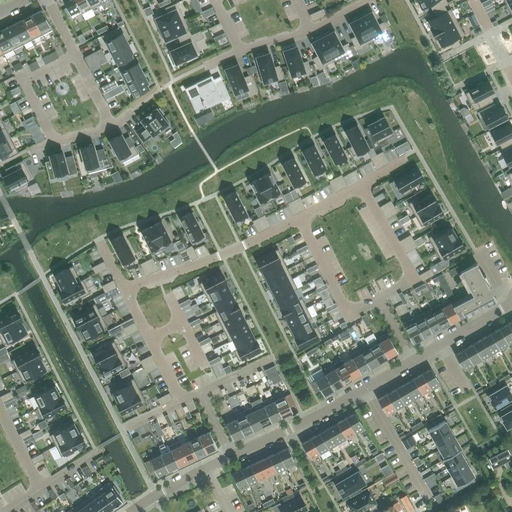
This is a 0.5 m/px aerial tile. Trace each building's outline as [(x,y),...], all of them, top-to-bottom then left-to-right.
[(82,14),(74,0),(62,0),(72,19),(82,14)] [(74,0),(82,14),(91,9),(87,0),(74,0)] [(87,0),(91,9),(101,4),(99,0),(87,0)] [(416,1),(417,2),(421,10),(430,5),(433,11),(444,6),(448,4),(445,0),(415,0),(416,0),(416,1)] [(162,16),(156,19),(158,23),(156,24),(159,31),(184,20),(177,3),(165,8),(168,14),(166,15),(166,14),(162,16)] [(457,22),(451,10),(447,12),(444,6),(433,11),(436,18),(428,22),(432,30),(431,30),(432,32),(434,35),(457,22)] [(150,7),(143,10),(146,17),(153,14),(152,11),(150,7)] [(212,8),(201,13),(204,18),(214,13),(212,8)] [(312,21),(326,15),(323,9),(310,15),(312,21)] [(32,16),(32,15),(42,35),(52,30),(42,10),(32,15),(32,16)] [(360,16),(372,41),(382,36),(385,40),(391,37),(383,22),(378,25),(377,23),(375,20),(371,13),(368,15),(367,13),(360,16)] [(32,16),(23,20),(33,40),(42,35),(32,15),(32,16)] [(372,41),(360,16),(353,20),(354,22),(350,24),(354,31),(353,31),(355,34),(356,36),(351,39),(357,50),(363,47),(362,46),(372,41)] [(13,25),(23,45),(33,40),(23,20),(13,25)] [(184,20),(159,31),(162,38),(164,37),(166,41),(173,38),(176,36),(177,36),(180,41),(191,36),(184,20)] [(441,47),(450,43),(453,49),(460,45),(457,39),(464,35),(457,22),(434,35),(436,38),(435,38),(436,40),(437,39),(441,47)] [(23,45),(13,25),(3,30),(13,50),(23,45)] [(103,36),(111,51),(127,43),(122,33),(121,34),(118,28),(103,36)] [(0,47),(4,55),(13,50),(3,30),(0,31),(0,47)] [(191,36),(180,41),(182,47),(181,47),(180,47),(177,49),(171,52),(172,55),(170,56),(173,64),(176,63),(176,64),(187,59),(188,61),(195,57),(195,55),(200,53),(195,42),(203,39),(200,32),(191,36)] [(329,32),(322,36),(335,60),(345,55),(346,58),(352,55),(347,44),(341,47),(339,43),(339,42),(337,39),(334,32),(330,34),(329,32)] [(215,42),(226,37),(224,33),(214,38),(215,42)] [(335,60),(322,36),(315,39),(316,41),(312,43),(316,50),(317,54),(318,54),(319,56),(313,59),(319,70),(325,67),(324,65),(335,60)] [(119,67),(133,59),(131,54),(132,53),(127,43),(111,51),(119,67)] [(285,51),(284,51),(292,76),(304,72),(305,75),(311,73),(307,61),(302,63),(300,60),(301,60),(299,56),(296,47),(293,49),(292,46),(284,49),(285,51)] [(258,57),(257,58),(264,83),(276,79),(276,80),(283,78),(279,66),(273,68),(273,66),(272,63),(269,54),(265,55),(265,53),(257,55),(258,57)] [(84,58),(87,64),(96,59),(93,54),(84,58)] [(99,64),(96,59),(87,64),(90,69),(99,64)] [(119,67),(126,82),(142,73),(137,63),(136,64),(133,59),(119,67)] [(19,63),(13,66),(15,71),(22,68),(19,63)] [(233,64),(225,67),(226,70),(231,83),(229,84),(232,91),(234,90),(235,94),(246,90),(249,95),(257,92),(251,75),(243,78),(242,77),(243,77),(241,73),(238,65),(234,66),(233,64)] [(323,72),(317,75),(321,84),(328,81),(323,72)] [(142,73),(126,82),(134,97),(149,90),(146,84),(148,83),(142,73)] [(211,77),(187,89),(192,100),(193,100),(197,109),(204,105),(205,108),(206,107),(204,103),(219,96),(221,100),(229,96),(222,82),(214,86),(213,84),(214,83),(211,77)] [(477,87),(465,94),(474,111),(491,102),(488,95),(494,92),(488,81),(484,84),(483,82),(476,85),(477,87)] [(108,83),(101,87),(104,93),(110,90),(111,89),(108,83)] [(18,87),(10,91),(13,96),(21,92),(18,87)] [(104,93),(103,94),(106,100),(117,94),(114,88),(111,89),(110,90),(104,93)] [(492,104),(477,113),(480,119),(483,117),(488,128),(507,118),(502,107),(496,110),(492,104)] [(162,115),(164,114),(159,108),(157,110),(157,108),(141,120),(144,125),(136,132),(143,142),(152,136),(153,136),(169,124),(162,115)] [(383,117),(368,125),(377,144),(393,136),(383,117)] [(2,122),(0,122),(0,142),(10,137),(2,122)] [(511,127),(510,123),(491,133),(497,144),(499,143),(502,149),(511,143),(511,141),(510,137),(511,135),(511,127)] [(36,124),(28,128),(31,134),(39,129),(36,124)] [(357,125),(345,132),(352,146),(349,147),(353,156),(369,148),(357,125)] [(335,134),(323,141),(334,163),(346,157),(335,134)] [(110,141),(113,148),(111,149),(115,156),(117,154),(121,163),(138,154),(129,137),(124,140),(121,135),(110,141)] [(18,153),(10,137),(0,142),(0,158),(2,162),(18,153)] [(511,143),(502,149),(505,155),(503,156),(509,166),(511,164),(511,143)] [(95,151),(93,145),(81,149),(87,173),(112,166),(107,157),(106,157),(103,149),(95,151)] [(314,145),(302,152),(314,174),(326,168),(314,145)] [(62,152),(50,156),(55,175),(67,172),(68,175),(77,173),(72,156),(64,158),(62,152)] [(382,152),(377,155),(382,166),(388,164),(382,152)] [(377,169),(382,166),(377,155),(371,158),(377,169)] [(294,158),(282,164),(293,186),(305,180),(294,158)] [(9,175),(3,178),(9,189),(14,187),(16,190),(27,185),(25,181),(32,178),(23,161),(6,169),(9,175)] [(423,180),(416,168),(395,180),(404,196),(412,191),(410,187),(423,180)] [(270,173),(260,178),(272,201),(282,195),(270,173)] [(335,178),(341,190),(347,187),(341,175),(335,178)] [(262,206),(272,201),(260,178),(250,183),(262,206)] [(335,178),(330,181),(336,193),(341,190),(335,178)] [(511,187),(501,192),(505,199),(511,195),(511,187)] [(235,192),(223,198),(235,220),(247,214),(235,192)] [(408,204),(416,217),(438,204),(432,194),(419,202),(417,198),(408,204)] [(294,201),(300,212),(305,209),(300,198),(294,201)] [(300,212),(294,201),(288,204),(294,215),(300,212)] [(383,213),(394,207),(390,201),(380,208),(383,213)] [(438,204),(416,217),(421,227),(443,214),(438,204)] [(386,219),(397,212),(394,207),(383,213),(386,219)] [(180,218),(191,241),(203,235),(192,212),(180,218)] [(264,216),(259,219),(264,230),(270,227),(264,216)] [(259,233),(264,230),(259,219),(253,221),(259,233)] [(161,221),(151,226),(163,249),(173,244),(161,221)] [(141,231),(153,254),(163,249),(151,226),(141,231)] [(428,238),(435,251),(457,238),(452,228),(439,236),(437,232),(428,238)] [(123,235),(111,241),(122,264),(134,257),(123,235)] [(410,235),(399,242),(403,247),(413,241),(410,235)] [(457,238),(435,251),(441,261),(464,247),(458,237),(457,238)] [(406,253),(417,246),(413,241),(403,247),(406,253)] [(186,249),(191,261),(197,258),(191,246),(186,249)] [(191,261),(186,249),(180,252),(186,263),(191,261)] [(261,269),(261,270),(283,259),(278,249),(272,252),(271,252),(269,253),(269,254),(266,255),(265,255),(263,256),(256,260),(257,262),(258,264),(258,265),(259,265),(259,266),(260,268),(260,269),(261,269)] [(152,273),(158,270),(152,259),(146,262),(152,273)] [(283,259),(261,270),(262,270),(262,271),(266,278),(265,278),(266,278),(266,279),(288,269),(283,260),(283,259)] [(92,266),(96,273),(107,268),(103,260),(92,266)] [(152,273),(146,262),(141,264),(146,276),(152,273)] [(460,271),(460,272),(473,295),(453,306),(460,319),(496,300),(476,263),(473,265),(469,267),(466,268),(462,270),(460,271)] [(81,281),(80,281),(73,266),(54,275),(62,290),(62,291),(81,281)] [(292,279),(288,269),(266,279),(267,281),(270,288),(271,288),(271,289),(292,279)] [(433,275),(430,269),(419,276),(422,281),(433,275)] [(221,272),(214,276),(214,275),(214,276),(212,277),(211,277),(208,279),(208,278),(208,279),(206,280),(205,280),(199,283),(204,294),(226,282),(225,281),(225,280),(224,279),(224,278),(223,277),(223,276),(222,275),(222,274),(221,272)] [(62,291),(62,290),(60,291),(65,302),(78,295),(80,299),(90,293),(83,279),(80,281),(81,281),(62,291)] [(272,291),(275,297),(275,298),(276,299),(294,290),(294,291),(297,289),(292,279),(271,289),(272,290),(272,291)] [(116,286),(113,281),(102,286),(105,292),(116,286)] [(213,301),(231,292),(229,288),(228,288),(227,286),(228,286),(227,286),(226,283),(226,282),(204,294),(205,294),(210,303),(213,302),(213,301)] [(119,292),(116,286),(105,292),(108,298),(119,292)] [(359,286),(342,295),(347,306),(365,297),(359,286)] [(276,299),(277,300),(276,300),(277,301),(280,307),(280,308),(280,307),(281,308),(280,308),(280,309),(298,300),(298,299),(294,291),(294,290),(276,299)] [(213,301),(213,302),(218,310),(218,311),(236,302),(236,301),(235,301),(234,299),(234,298),(233,297),(233,296),(232,296),(231,292),(213,301)] [(302,298),(298,299),(298,300),(280,309),(281,310),(281,311),(282,312),(282,313),(283,313),(283,314),(283,315),(284,317),(285,317),(285,318),(307,308),(302,298)] [(449,300),(440,304),(450,324),(460,319),(453,306),(451,303),(449,300)] [(219,322),(241,311),(240,310),(240,309),(239,307),(238,306),(238,305),(237,303),(236,303),(236,302),(218,311),(218,310),(214,312),(219,322)] [(74,319),(79,329),(102,317),(95,304),(86,308),(88,312),(74,319)] [(432,309),(431,309),(441,328),(450,324),(440,304),(432,309)] [(308,319),(308,320),(312,318),(307,308),(285,318),(285,319),(286,319),(286,320),(289,326),(290,326),(289,326),(290,327),(290,328),(308,319)] [(432,333),(441,328),(431,309),(422,314),(432,333)] [(0,332),(21,322),(21,321),(22,321),(17,311),(4,317),(3,315),(0,316),(0,332)] [(219,322),(224,332),(245,321),(243,317),(244,317),(243,317),(242,315),(241,312),(241,311),(219,322)] [(422,314),(413,319),(423,338),(432,333),(422,314)] [(79,330),(80,329),(85,339),(107,327),(102,317),(79,329),(79,330)] [(136,324),(133,318),(121,324),(124,329),(136,324)] [(308,319),(290,328),(291,329),(291,330),(294,336),(295,337),(295,338),(313,329),(313,328),(308,320),(308,319)] [(423,338),(413,319),(403,324),(413,343),(423,338)] [(245,321),(224,332),(229,342),(233,340),(250,331),(249,328),(249,327),(248,327),(247,325),(248,325),(247,325),(245,321)] [(21,322),(0,332),(0,337),(3,344),(27,333),(21,322)] [(121,324),(115,327),(118,333),(124,329),(121,324)] [(127,335),(138,329),(136,324),(124,329),(127,335)] [(509,345),(511,343),(511,330),(508,324),(499,329),(509,345)] [(313,329),(295,338),(296,339),(295,339),(296,340),(297,341),(297,342),(298,343),(297,343),(298,344),(299,346),(300,348),(312,342),(313,342),(313,341),(315,340),(315,341),(316,340),(322,337),(317,326),(313,328),(313,329)] [(500,350),(509,345),(499,329),(490,334),(500,350)] [(233,340),(237,349),(238,349),(256,340),(255,340),(253,337),(253,336),(252,334),(250,331),(233,340)] [(398,352),(387,333),(377,339),(388,358),(398,352)] [(491,355),(500,350),(490,334),(481,339),(491,355)] [(377,339),(368,344),(379,363),(388,358),(377,339)] [(482,361),(491,355),(481,339),(473,344),(482,361)] [(258,344),(257,344),(257,342),(256,341),(256,340),(238,349),(237,349),(233,351),(239,361),(245,358),(246,358),(248,357),(261,350),(260,348),(259,348),(259,346),(258,345),(258,344)] [(94,356),(99,366),(121,355),(114,341),(105,346),(107,349),(94,356)] [(359,350),(370,368),(379,363),(368,344),(359,350)] [(473,366),(482,361),(473,344),(464,349),(473,366)] [(41,358),(36,348),(12,360),(17,371),(41,359),(40,359),(41,358)] [(473,366),(464,349),(455,355),(464,371),(473,366)] [(361,374),(370,368),(359,350),(350,355),(352,359),(352,358),(361,374)] [(121,355),(99,366),(104,376),(126,365),(121,355)] [(141,361),(143,367),(155,361),(152,355),(141,361)] [(353,379),(361,374),(352,358),(352,359),(344,364),(353,379)] [(35,376),(46,370),(41,359),(17,371),(23,382),(27,380),(28,382),(36,378),(35,376)] [(146,373),(158,367),(155,361),(143,367),(146,373)] [(344,364),(335,369),(344,384),(353,379),(344,364)] [(335,369),(333,365),(323,371),(325,375),(334,390),(344,384),(335,369)] [(431,390),(441,385),(431,368),(422,374),(431,390)] [(495,374),(499,379),(509,373),(505,368),(495,374)] [(431,390),(422,374),(413,379),(423,395),(431,390)] [(316,393),(321,391),(324,396),(334,390),(325,375),(310,384),(316,393)] [(118,403),(141,392),(134,378),(124,383),(126,387),(113,393),(117,402),(118,403)] [(423,395),(413,379),(404,384),(414,400),(423,395)] [(414,400),(404,384),(395,389),(405,406),(414,400)] [(494,408),(495,408),(511,398),(511,395),(506,385),(489,395),(491,399),(490,400),(490,401),(491,401),(494,408)] [(40,407),(60,397),(54,386),(34,396),(40,406),(40,407)] [(387,394),(396,411),(405,406),(395,389),(387,394)] [(0,396),(0,398),(2,402),(13,397),(10,391),(0,396)] [(146,402),(141,392),(118,403),(117,404),(122,414),(146,402)] [(169,393),(158,399),(161,405),(172,399),(169,393)] [(290,407),(295,404),(290,394),(275,401),(274,401),(282,417),(293,412),(290,407)] [(396,411),(387,394),(377,400),(387,416),(396,411)] [(16,402),(13,397),(2,402),(5,408),(16,402)] [(54,413),(66,407),(61,397),(60,397),(40,407),(40,406),(36,408),(42,419),(46,417),(47,419),(55,415),(54,413)] [(275,401),(273,397),(262,403),(263,406),(264,406),(271,422),(282,417),(274,401),(275,401)] [(511,403),(501,410),(503,414),(501,416),(503,420),(502,421),(507,428),(511,424),(511,403)] [(427,417),(432,413),(427,404),(421,408),(427,417)] [(264,406),(263,406),(255,410),(262,427),(271,422),(264,406)] [(255,410),(246,415),(245,415),(253,431),(262,427),(255,410)] [(246,415),(244,411),(234,416),(236,419),(244,435),(253,431),(245,415),(246,415)] [(346,418),(355,434),(365,429),(355,413),(346,418)] [(355,434),(346,418),(337,423),(347,439),(355,434)] [(233,440),(244,435),(236,419),(225,424),(233,440)] [(445,420),(428,430),(428,431),(433,440),(451,430),(445,421),(445,420)] [(158,436),(164,434),(158,421),(152,424),(158,436)] [(50,435),(55,446),(79,434),(73,423),(50,435)] [(347,439),(337,423),(328,428),(338,445),(347,439)] [(319,433),(329,450),(338,445),(328,428),(319,433)] [(32,434),(30,429),(18,434),(21,440),(32,434)] [(433,440),(439,449),(456,439),(451,430),(433,440)] [(198,437),(206,453),(217,448),(209,432),(198,437)] [(329,450),(319,433),(311,438),(320,455),(329,450)] [(24,445),(35,440),(32,434),(21,440),(24,445)] [(79,434),(55,446),(61,457),(65,454),(66,457),(74,453),(73,451),(85,444),(80,434),(79,434)] [(139,435),(133,438),(136,444),(141,441),(139,435)] [(381,435),(373,439),(378,447),(386,442),(381,435)] [(406,449),(417,443),(412,435),(402,441),(401,441),(406,449)] [(198,437),(189,441),(197,457),(206,453),(198,437)] [(301,444),(311,460),(320,455),(311,438),(301,444)] [(439,449),(444,458),(444,459),(459,450),(461,449),(456,439),(439,449)] [(180,445),(180,446),(188,462),(197,457),(189,441),(180,445)] [(178,466),(188,462),(180,446),(180,445),(179,442),(169,446),(170,450),(171,450),(178,466)] [(487,457),(493,470),(511,459),(511,454),(508,446),(487,457)] [(288,447),(278,452),(286,469),(296,465),(288,447)] [(160,455),(168,471),(178,466),(171,450),(170,450),(160,455)] [(464,458),(459,450),(444,459),(444,458),(442,460),(447,468),(464,458)] [(278,452),(269,456),(277,473),(286,469),(278,452)] [(31,459),(34,464),(45,459),(42,453),(31,459)] [(382,453),(375,457),(378,462),(385,458),(382,453)] [(145,462),(150,473),(155,470),(157,476),(168,471),(160,455),(145,462)] [(269,456),(260,461),(268,478),(277,473),(269,456)] [(469,467),(464,458),(447,468),(451,476),(452,477),(469,467)] [(260,461),(250,465),(259,482),(268,478),(260,461)] [(250,465),(241,469),(249,486),(259,482),(250,465)] [(455,487),(475,476),(474,476),(469,467),(452,477),(451,476),(449,477),(455,487)] [(241,469),(232,474),(240,491),(249,486),(241,469)] [(358,471),(357,471),(357,472),(336,484),(335,484),(336,485),(342,496),(342,497),(343,496),(348,493),(350,497),(361,491),(359,487),(364,484),(365,483),(364,482),(358,472),(358,471)] [(397,478),(394,473),(388,476),(391,481),(397,478)] [(100,490),(101,490),(113,508),(122,501),(118,495),(120,494),(114,485),(112,487),(109,482),(100,489),(100,490)] [(106,511),(113,508),(101,490),(100,490),(92,496),(103,511),(106,511)] [(347,504),(351,511),(361,511),(368,508),(370,511),(378,507),(369,491),(347,504)] [(478,491),(478,498),(485,499),(486,492),(478,491)] [(406,495),(399,498),(407,511),(413,508),(406,495)] [(103,511),(92,496),(83,503),(89,511),(103,511)] [(272,507),(274,511),(302,511),(307,510),(301,497),(281,507),(279,504),(272,507)] [(396,511),(401,509),(397,502),(379,511),(396,511)] [(89,511),(83,503),(74,509),(76,511),(89,511)]
